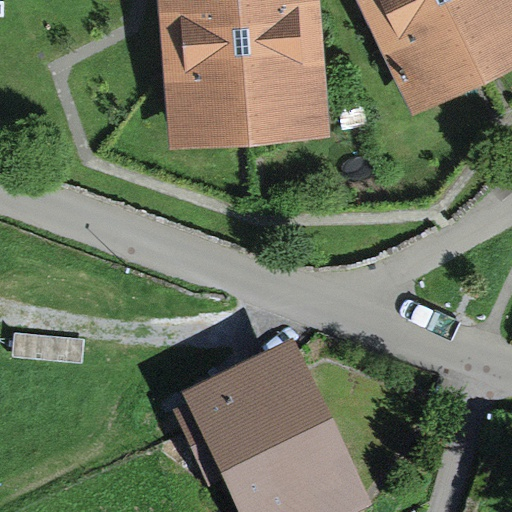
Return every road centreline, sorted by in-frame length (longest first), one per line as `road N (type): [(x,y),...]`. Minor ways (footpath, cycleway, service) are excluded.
road 1 (residential): [(0,192),(325,308)]
road 2 (residential): [(325,308),(511,204)]
road 3 (residential): [(481,363),(325,308)]
road 4 (residential): [(441,511),(481,363)]
